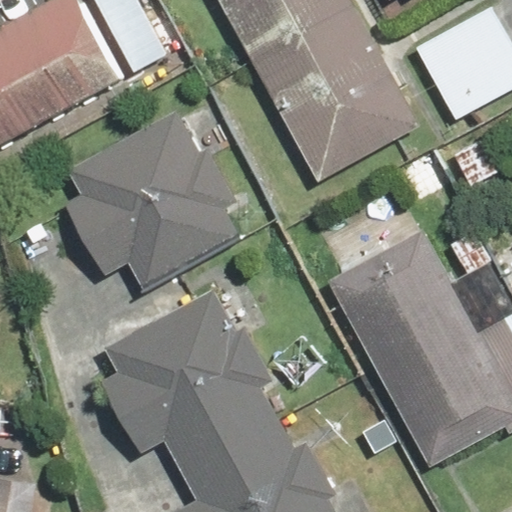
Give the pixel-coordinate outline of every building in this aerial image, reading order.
[(0,133),(120,76),(82,0),(60,0),(0,29),(0,133)] [(142,0),(90,0),(132,77),(172,55),(142,0)] [(357,0),(212,0),(316,190),(428,129),(357,0)] [(511,89),(511,48),(488,8),(417,51),(460,121),(511,89)] [(207,146),(197,151),(174,109),(67,168),(82,194),(64,203),(105,278),(123,269),(138,297),(245,239),(230,210),(239,205),(207,146)] [(481,127),(445,146),(471,194),(506,175),(481,127)] [(511,424),(511,316),(479,334),(421,228),(321,282),(426,472),(511,424)] [(511,257),(492,268),(509,297),(511,295),(511,257)] [(113,369),(90,381),(132,458),(164,440),(197,501),(175,511),(333,511),(211,286),(100,346),(113,369)] [(0,511),(29,511),(34,475),(0,471),(0,511)]
